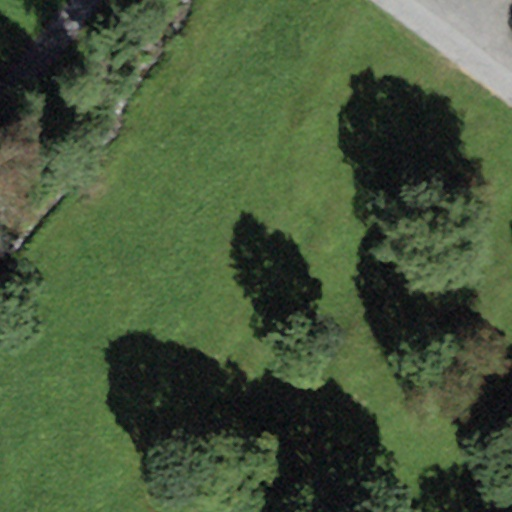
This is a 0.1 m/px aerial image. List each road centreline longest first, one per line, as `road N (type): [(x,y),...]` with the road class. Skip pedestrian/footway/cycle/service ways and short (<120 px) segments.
road 1 (residential): [(386,0),(511,92)]
road 2 (track): [(82,0),(35,57),(0,119)]
